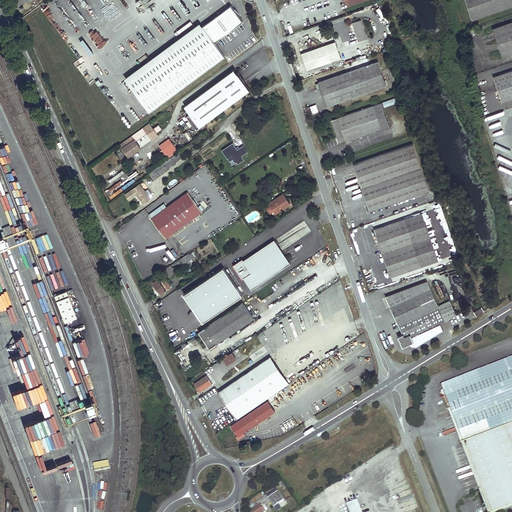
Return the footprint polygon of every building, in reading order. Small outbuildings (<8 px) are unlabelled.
[(511,0),(466,0),(473,19),(511,6),(511,0)] [(149,112),(224,57),(214,42),(242,21),(230,5),(127,82),(149,112)] [(352,22),(359,40),(367,37),(361,19),(352,22)] [(511,53),(511,21),(493,28),(503,56),(511,53)] [(341,58),(335,42),(301,54),(307,70),(341,58)] [(386,85),(378,61),(319,82),(327,105),(386,85)] [(199,127),(249,90),(234,69),(184,106),(199,127)] [(511,97),(511,70),(494,76),(502,101),(511,97)] [(399,101),(398,96),(374,105),(376,110),(399,101)] [(376,110),(374,105),(332,119),(340,143),(382,128),(376,110)] [(120,144),(126,152),(127,151),(130,155),(141,148),(135,140),(139,138),(140,139),(148,133),(151,137),(157,133),(154,129),(150,123),(145,127),(135,134),(120,144)] [(159,125),(154,129),(157,133),(162,129),(159,125)] [(177,150),(169,138),(160,144),(163,149),(161,150),(162,152),(164,150),(168,156),(177,150)] [(234,143),(223,148),(232,166),(245,160),(242,154),(248,152),(244,145),(237,148),(234,143)] [(430,190),(414,143),(354,163),(370,211),(430,190)] [(178,153),(171,157),(175,162),(181,158),(178,153)] [(168,169),(164,163),(150,173),(154,179),(168,169)] [(143,203),(149,199),(147,196),(149,195),(146,190),(145,191),(140,184),(125,194),(129,199),(137,194),(143,203)] [(204,214),(188,192),(152,218),(168,240),(172,237),(170,236),(198,215),(200,218),(204,214)] [(290,204),(283,193),(269,203),(274,211),(280,206),(282,209),(290,204)] [(438,259),(423,212),(374,229),(390,276),(438,259)] [(250,289),(291,264),(276,239),(234,264),(250,289)] [(181,259),(184,264),(194,257),(192,253),(189,255),(188,254),(181,259)] [(171,265),(165,270),(170,278),(177,274),(175,271),(178,270),(175,266),(173,268),(171,265)] [(163,279),(162,277),(153,283),(157,290),(159,289),(162,293),(169,289),(167,287),(169,286),(168,283),(165,285),(162,280),(163,279)] [(426,279),(387,297),(403,333),(398,336),(403,346),(409,343),(410,344),(411,345),(412,345),(413,346),(414,346),(415,346),(443,329),(440,324),(446,321),(426,279)] [(53,294),(62,321),(77,317),(67,290),(53,294)] [(210,347),(216,343),(254,318),(243,302),(199,332),(210,347)] [(484,312),(481,307),(474,312),(477,316),(484,312)] [(12,337),(23,332),(18,318),(6,322),(12,337)] [(227,364),(236,358),(232,352),(228,355),(226,356),(223,358),(227,364)] [(290,383),(271,356),(219,392),(237,419),(290,383)] [(511,358),(442,385),(451,408),(481,489),(479,490),(488,511),(499,511),(511,507),(511,358)] [(210,373),(207,375),(212,384),(215,382),(210,373)] [(212,384),(207,375),(194,383),(200,392),(212,384)] [(275,411),(268,400),(231,425),(239,436),(275,411)] [(451,408),(449,409),(479,490),(481,489),(451,408)] [(92,436),(98,434),(92,420),(87,422),(92,436)] [(51,431),(57,443),(63,440),(56,428),(51,431)] [(43,452),(35,454),(38,467),(47,465),(43,452)] [(263,511),(265,511),(261,506),(263,504),(262,502),(268,498),(274,507),(284,500),(276,489),(256,502),(258,505),(251,510),(252,511),(263,511)] [(362,511),(358,499),(346,504),(348,511),(362,511)]
